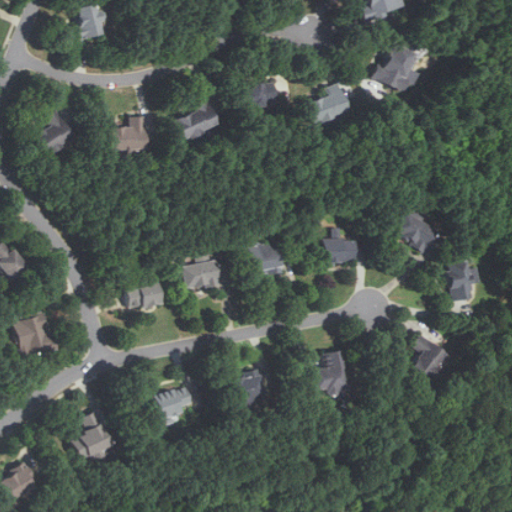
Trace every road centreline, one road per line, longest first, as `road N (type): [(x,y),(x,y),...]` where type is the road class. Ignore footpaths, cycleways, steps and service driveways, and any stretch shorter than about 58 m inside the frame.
road 1 (residential): [(0,428),(104,359),(373,306)]
road 2 (residential): [(104,359),(78,274),(0,157),(4,84),(36,0)]
road 3 (residential): [(15,56),(76,77),(117,80),(163,70),(240,33),(283,27),(314,37)]
